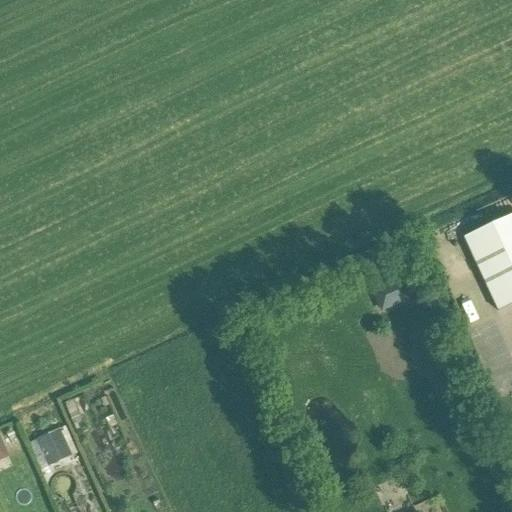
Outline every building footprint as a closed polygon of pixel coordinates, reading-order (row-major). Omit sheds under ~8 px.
[(511,305),(511,216),(463,239),(497,312),(511,305)] [(407,299),(400,281),(375,292),(382,310),(407,299)] [(425,318),(434,337),(448,331),(439,312),(425,318)] [(59,433),(35,444),(46,469),(71,458),(59,433)] [(0,463),(9,459),(0,439),(0,463)]
